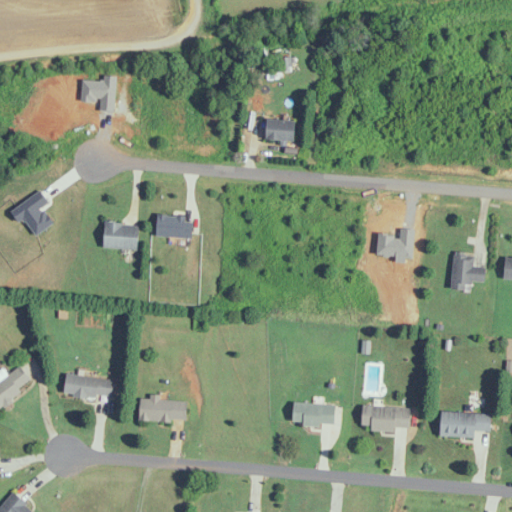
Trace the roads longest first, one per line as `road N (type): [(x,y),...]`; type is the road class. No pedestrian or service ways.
road 1 (residential): [(511,484),(29,437)]
road 2 (residential): [(511,189),(95,152)]
